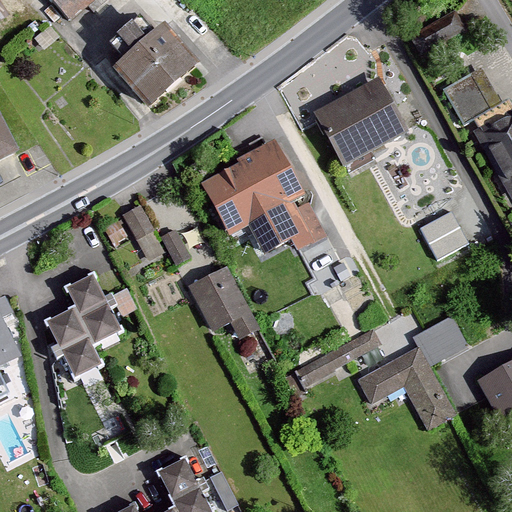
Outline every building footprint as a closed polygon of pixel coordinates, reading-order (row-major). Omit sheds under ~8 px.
[(45,0),(64,21),(89,0),(45,0)] [(155,28),(102,72),(137,115),(191,71),(155,28)] [(480,65),(441,86),(461,123),(500,102),(480,65)] [(401,137),(373,83),(307,117),(334,171),(401,137)] [(511,113),(469,136),(506,205),(511,201),(511,113)] [(0,168),(12,162),(0,137),(0,168)] [(271,146),(194,188),(222,240),(241,230),(257,259),(281,246),(287,257),(310,245),(289,207),(301,201),(271,146)] [(139,203),(118,213),(138,257),(159,247),(168,268),(189,258),(174,227),(154,237),(139,203)] [(420,227),(439,262),(472,244),(453,209),(420,227)] [(222,270),(183,289),(207,337),(226,327),(233,343),(253,333),(222,270)] [(93,281),(67,294),(76,311),(47,325),(75,382),(101,369),(91,348),(119,334),(93,281)] [(0,401),(11,396),(0,373),(0,371),(20,361),(0,321),(12,315),(5,300),(0,302),(0,401)] [(448,312),(409,335),(428,368),(467,345),(448,312)] [(451,419),(412,352),(354,383),(367,409),(399,393),(421,434),(451,419)] [(511,364),(473,382),(492,415),(511,404),(511,364)] [(207,511),(181,453),(148,467),(167,509),(167,511),(207,511)] [(211,511),(225,511),(240,505),(223,469),(198,481),(211,511)]
